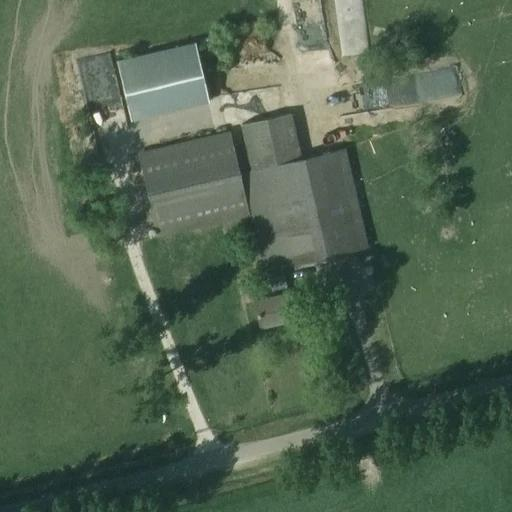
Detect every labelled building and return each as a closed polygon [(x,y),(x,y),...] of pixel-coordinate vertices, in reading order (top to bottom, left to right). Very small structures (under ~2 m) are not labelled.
[(340,46),(368,42),(362,0),(334,0),(337,26),(338,26),(340,46)] [(209,102),(195,42),(117,60),(131,121),(209,102)] [(222,55),(220,45),(201,49),(203,59),(222,55)] [(266,271),(272,295),(254,299),(260,326),(295,318),(288,291),(282,267),(369,248),(346,147),(301,158),(291,113),(240,125),(251,170),(241,172),(264,271),(266,271)] [(138,152),(158,238),(249,216),(230,131),(138,152)]
